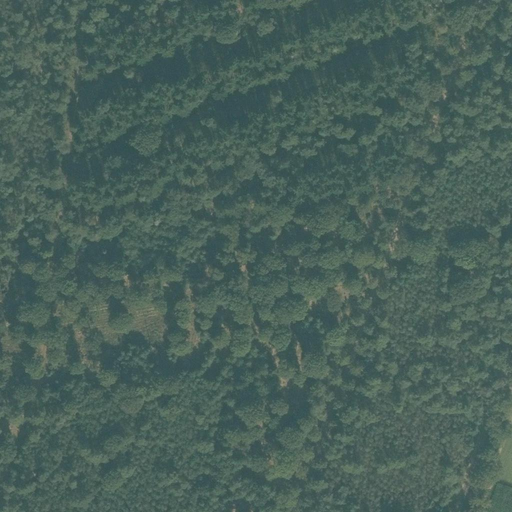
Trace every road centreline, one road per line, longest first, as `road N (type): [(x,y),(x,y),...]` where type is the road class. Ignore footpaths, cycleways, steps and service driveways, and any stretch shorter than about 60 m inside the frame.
road 1 (track): [(385,257),(48,318)]
road 2 (track): [(48,318),(85,0)]
road 3 (track): [(477,0),(385,257)]
road 4 (track): [(385,257),(288,511)]
road 5 (track): [(0,479),(32,399),(48,318)]
